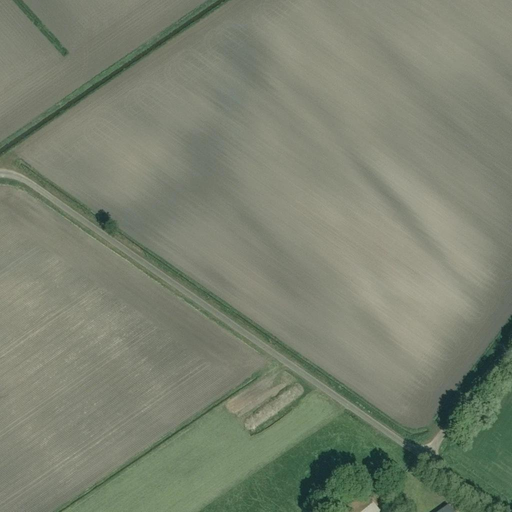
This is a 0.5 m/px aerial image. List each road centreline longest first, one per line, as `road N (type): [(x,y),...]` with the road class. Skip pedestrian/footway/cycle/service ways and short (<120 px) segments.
road 1 (residential): [(0,174),(23,179),(425,459)]
road 2 (residential): [(425,459),(511,341)]
